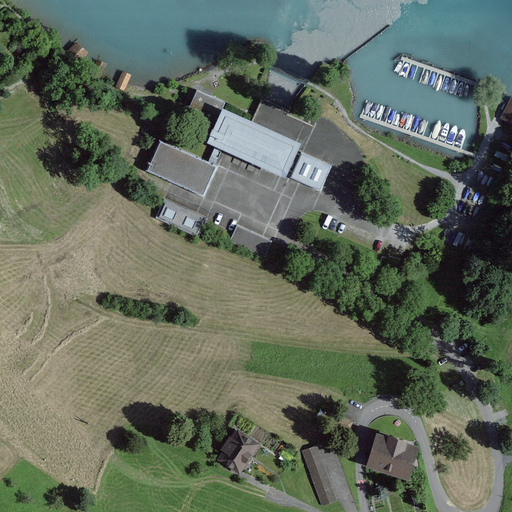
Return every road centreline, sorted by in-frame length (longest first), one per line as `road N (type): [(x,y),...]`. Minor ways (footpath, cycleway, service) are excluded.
road 1 (track): [(82,303),(133,322),(351,352),(428,353),(447,342)]
road 2 (residential): [(497,467),(480,398),(428,316),(290,237)]
road 3 (residential): [(364,511),(359,428),(369,410),(391,404),(417,424),(444,511)]
